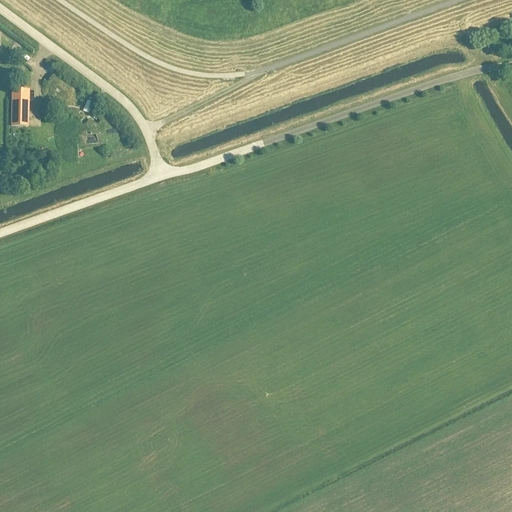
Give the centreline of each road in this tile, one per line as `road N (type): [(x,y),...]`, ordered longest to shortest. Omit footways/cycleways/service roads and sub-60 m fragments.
road 1 (unclassified): [(160,175),(440,80),(511,65)]
road 2 (unclassified): [(160,175),(127,104),(0,8)]
road 3 (unclassified): [(0,233),(160,175)]
road 4 (track): [(145,130),(263,70)]
